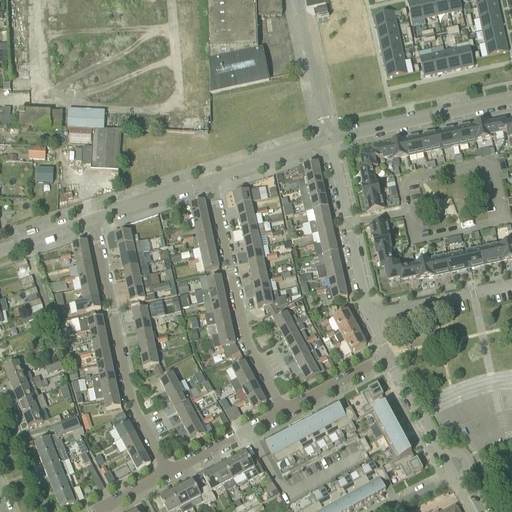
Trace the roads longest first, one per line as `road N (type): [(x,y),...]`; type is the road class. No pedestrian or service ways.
road 1 (residential): [(94,221),(130,401),(167,473)]
road 2 (residential): [(211,180),(244,341),(282,411)]
road 3 (residential): [(328,139),(511,99)]
road 4 (residential): [(369,318),(328,139)]
road 5 (residential): [(369,318),(511,286)]
road 6 (residential): [(328,139),(298,0)]
road 7 (residential): [(453,476),(388,356)]
road 8 (residential): [(167,473),(282,411)]
road 9 (residential): [(211,180),(328,139)]
road 10 (residential): [(94,221),(211,180)]
